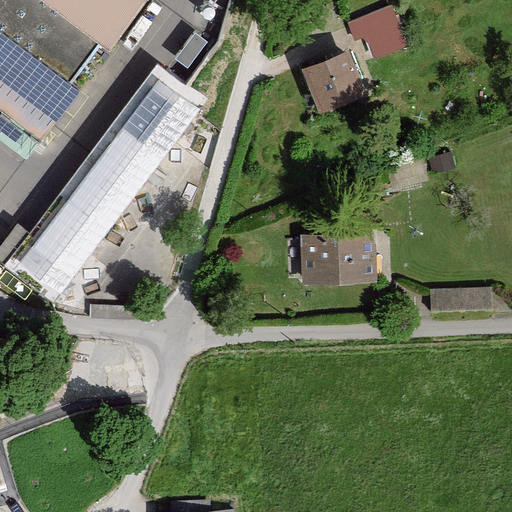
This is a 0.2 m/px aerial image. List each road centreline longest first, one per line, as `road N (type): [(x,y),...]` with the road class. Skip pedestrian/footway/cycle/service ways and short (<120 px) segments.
road 1 (residential): [(175,336),(268,0)]
road 2 (residential): [(511,324),(175,336)]
road 3 (residential): [(115,511),(144,458),(175,336)]
road 4 (residential): [(175,336),(25,317),(0,306)]
